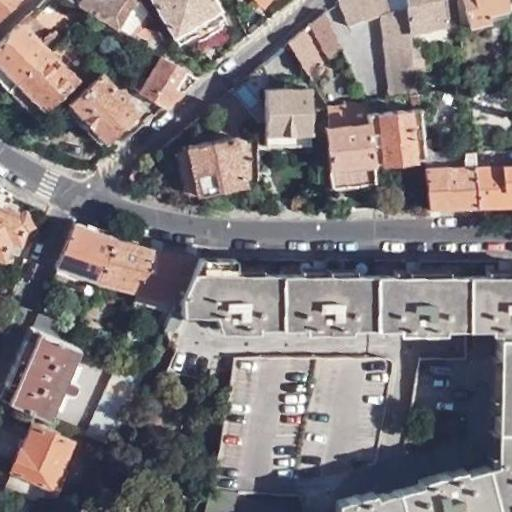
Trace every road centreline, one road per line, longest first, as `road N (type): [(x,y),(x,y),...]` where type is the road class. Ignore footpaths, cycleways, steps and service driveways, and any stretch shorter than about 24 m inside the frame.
road 1 (tertiary): [(77,200),(248,236),(511,236)]
road 2 (residential): [(312,0),(77,200)]
road 3 (residential): [(57,193),(0,339)]
